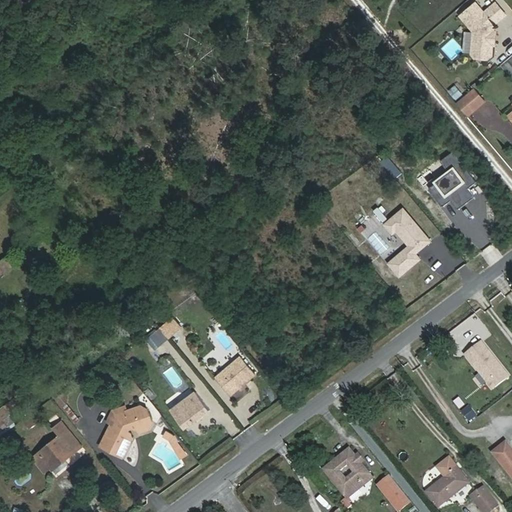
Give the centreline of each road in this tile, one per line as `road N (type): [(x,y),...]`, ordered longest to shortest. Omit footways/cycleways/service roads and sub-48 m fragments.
road 1 (tertiary): [(212,482),(511,257)]
road 2 (unknown): [(365,0),(511,173)]
